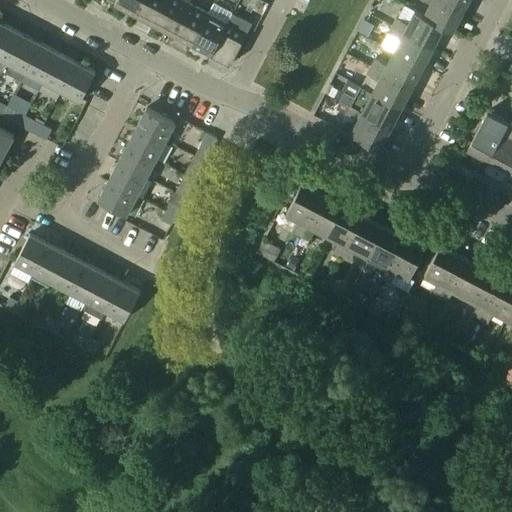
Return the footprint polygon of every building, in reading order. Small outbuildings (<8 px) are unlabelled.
[(109,0),(135,13),(141,0),(109,0)] [(166,0),(141,0),(135,13),(154,23),(166,0)] [(166,0),(154,23),(173,34),(190,2),(190,0),(166,0)] [(265,0),(264,0),(251,0),(249,3),(260,9),(265,0)] [(453,30),(464,10),(445,0),(426,0),(431,2),(425,14),(424,15),(445,26),(453,30)] [(445,0),(464,10),(468,0),(445,0)] [(209,12),(190,2),(173,34),(192,44),(209,12)] [(397,17),(393,25),(434,47),(445,26),(424,15),(425,14),(416,10),(406,4),(399,18),(397,17)] [(228,22),(209,12),(192,44),(211,54),(228,22)] [(233,13),(228,22),(211,54),(231,64),(253,23),(233,13)] [(368,36),(374,25),(364,20),(358,31),(368,36)] [(23,33),(4,23),(0,31),(0,57),(8,61),(23,33)] [(389,33),(383,45),(394,51),(423,67),(434,47),(393,25),(389,33)] [(26,71),(41,42),(23,33),(8,61),(3,70),(21,79),(26,71)] [(40,89),(44,80),(59,52),(41,42),(26,71),(21,79),(40,89)] [(376,57),(372,65),(413,87),(423,67),(394,51),(388,63),(376,57)] [(78,61),(59,52),(44,80),(63,90),(78,61)] [(96,71),(78,61),(63,90),(81,100),(96,71)] [(413,87),(372,65),(368,73),(379,79),(373,91),(402,107),(413,87)] [(333,96),(338,88),(330,84),(326,92),(333,96)] [(341,100),(351,105),(391,127),(402,107),(373,91),(361,85),(355,97),(345,92),(341,100)] [(475,109),(481,98),(469,92),(463,103),(475,109)] [(16,110),(7,105),(2,115),(11,119),(16,110)] [(391,127),(351,105),(346,114),(358,120),(351,133),(380,148),(391,127)] [(147,107),(138,125),(166,140),(176,122),(147,107)] [(468,149),(489,160),(509,121),(488,110),(468,149)] [(30,129),(39,134),(44,124),(35,120),(30,129)] [(489,160),(509,171),(511,165),(511,122),(509,121),(489,160)] [(52,129),(44,124),(39,134),(47,138),(52,129)] [(138,125),(128,143),(156,158),(166,140),(138,125)] [(0,127),(0,150),(5,153),(14,135),(0,127)] [(217,137),(208,131),(203,140),(212,146),(217,137)] [(128,143),(118,162),(147,177),(156,158),(128,143)] [(118,162),(108,180),(137,195),(147,177),(118,162)] [(186,174),(195,179),(200,170),(190,165),(186,174)] [(181,183),(190,188),(195,179),(186,174),(181,183)] [(137,195),(108,180),(99,199),(127,214),(137,195)] [(302,235),(323,195),(302,183),(287,213),(300,219),(294,231),(302,235)] [(323,195),(302,235),(310,239),(316,228),(328,234),(344,205),(323,195)] [(176,216),(180,207),(171,202),(166,211),(176,216)] [(335,252),(343,256),(364,216),(344,205),(328,234),(341,241),(335,252)] [(173,220),(176,216),(166,211),(162,219),(171,224),(173,220)] [(364,216),(343,256),(351,260),(356,249),(369,255),(384,226),(364,216)] [(375,273),(383,277),(404,237),(384,226),(369,255),(381,262),(375,273)] [(16,262),(11,272),(28,282),(34,271),(49,242),(30,233),(16,261),(16,262)] [(425,248),(404,237),(383,277),(391,282),(397,270),(410,277),(425,248)] [(263,241),(258,251),(275,260),(280,250),(263,241)] [(49,242),(34,271),(52,281),(67,252),(49,242)] [(447,283),(462,256),(440,245),(425,274),(438,281),(432,292),(440,296),(447,283)] [(86,262),(67,252),(52,281),(71,290),(86,262)] [(447,283),(440,296),(448,301),(454,289),(467,296),(482,267),(462,256),(447,283)] [(104,271),(86,262),(71,290),(89,300),(104,271)] [(482,267),(467,296),(479,302),(473,313),(481,318),(502,277),(482,267)] [(107,310),(122,281),(104,271),(89,300),(84,309),(103,319),(107,310)] [(511,282),(502,277),(481,318),(489,322),(495,310),(507,317),(511,307),(511,282)] [(141,291),(122,281),(107,310),(126,319),(141,291)] [(365,305),(370,297),(358,290),(353,299),(365,305)] [(383,307),(380,298),(374,295),(367,307),(379,314),(383,307)] [(5,306),(14,310),(19,301),(10,296),(5,306)] [(28,305),(19,301),(14,310),(23,315),(28,305)] [(41,325),(50,329),(55,320),(46,315),(41,325)] [(64,324),(55,320),(50,329),(59,334),(64,324)] [(78,344),(86,348),(91,339),(83,334),(78,344)] [(91,339),(86,348),(95,353),(100,343),(91,339)]
